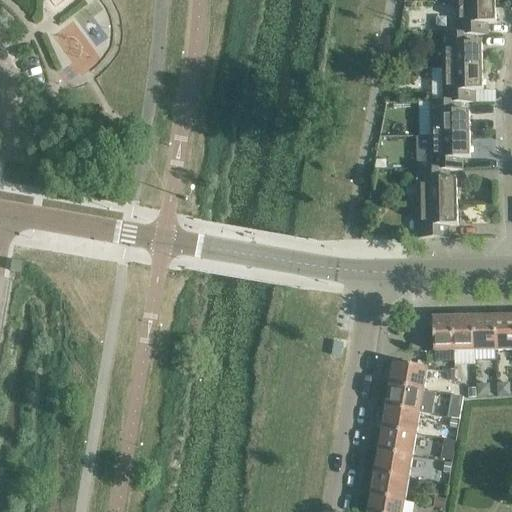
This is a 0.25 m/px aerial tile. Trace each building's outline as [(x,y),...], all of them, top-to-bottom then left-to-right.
[(496,24),(496,1),(457,2),(457,35),(457,36),(474,35),(474,36),(488,36),(487,24),(496,24)] [(483,69),(483,46),(474,46),(474,36),(474,35),(457,36),(457,35),(443,35),(444,70),(483,69)] [(484,92),(483,69),(444,70),(445,102),(445,103),(461,103),(461,104),(475,103),(475,92),(484,92)] [(471,136),(470,113),(461,114),(461,104),(461,103),(445,103),(445,102),(431,102),(431,137),(471,136)] [(471,159),(471,136),(431,137),(432,170),(432,171),(449,170),(449,171),(462,171),(462,159),(471,159)] [(458,204),(457,181),(449,181),(449,171),(449,170),(432,171),(432,170),(418,170),(419,204),(458,204)] [(458,226),(458,204),(419,204),(419,239),(450,239),(450,227),(458,226)] [(20,273),(22,263),(12,261),(10,271),(20,273)] [(511,350),(511,317),(496,318),(496,351),(511,350)] [(476,352),(475,318),(454,319),(455,352),(476,352)] [(496,351),(496,318),(475,318),(476,352),(496,351)] [(455,352),(454,319),(434,319),(435,353),(455,352)] [(424,392),(428,369),(395,364),(391,387),(424,392)] [(420,414),(424,392),(391,387),(387,409),(420,414)] [(417,436),(420,414),(387,409),(383,431),(417,436)] [(413,458),(417,436),(383,431),(380,453),(413,458)] [(409,480),(413,458),(380,453),(376,475),(409,480)] [(405,503),(409,480),(376,475),(372,497),(405,503)] [(403,511),(405,503),(372,497),(369,511),(403,511)]
